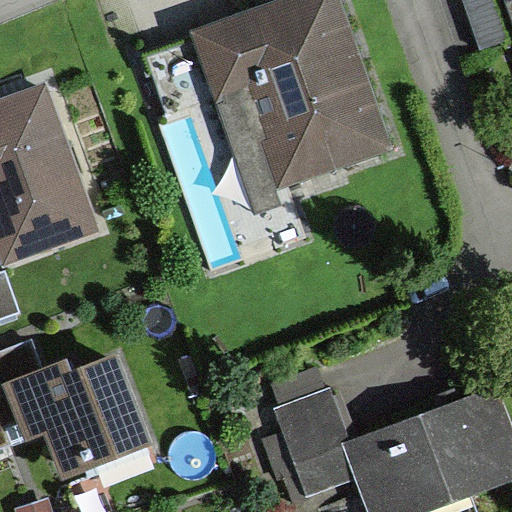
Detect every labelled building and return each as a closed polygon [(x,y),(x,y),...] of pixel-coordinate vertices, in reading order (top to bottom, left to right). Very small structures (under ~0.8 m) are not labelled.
[(333,0),(316,0),(154,62),(177,123),(241,98),(281,202),(395,159),(333,0)] [(58,91),(0,110),(0,201),(20,260),(107,231),(58,91)] [(9,271),(0,273),(0,322),(24,315),(9,271)] [(39,352),(0,366),(0,456),(56,435),(73,478),(173,441),(142,361),(55,394),(39,352)] [(348,399),(296,418),(325,496),(380,475),(393,511),(437,511),(511,484),(511,399),(510,394),(366,448),(348,399)]
